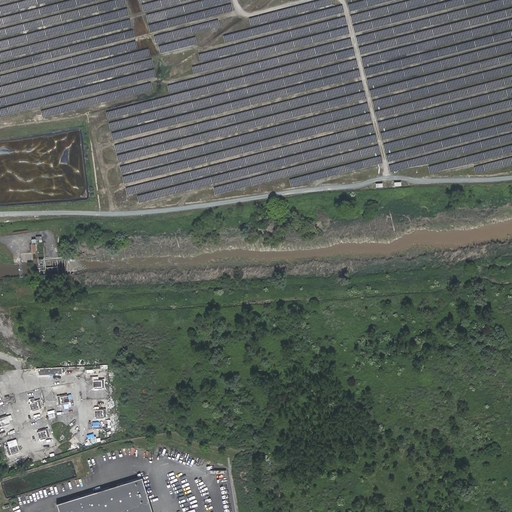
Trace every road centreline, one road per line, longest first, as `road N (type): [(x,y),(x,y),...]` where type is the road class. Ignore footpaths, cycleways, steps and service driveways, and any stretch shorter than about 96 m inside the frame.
road 1 (track): [(113,214),(92,130),(100,122),(511,16)]
road 2 (track): [(0,213),(118,214),(390,176),(511,177)]
road 3 (track): [(487,0),(0,118)]
road 4 (track): [(97,146),(511,39)]
road 5 (track): [(511,63),(102,168)]
road 6 (track): [(511,86),(108,189)]
road 7 (track): [(0,95),(399,0)]
road 8 (track): [(179,208),(188,192),(511,108)]
road 9 (track): [(239,12),(0,73)]
road 10 (track): [(511,131),(323,178),(308,190)]
road 11 (track): [(0,51),(197,0)]
road 12 (track): [(390,176),(342,0)]
road 13 (track): [(265,0),(162,80)]
